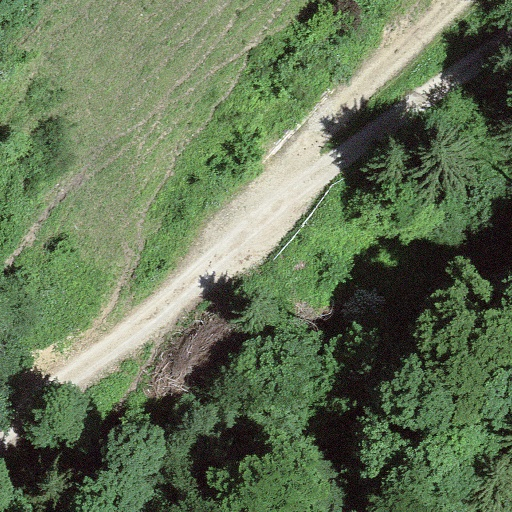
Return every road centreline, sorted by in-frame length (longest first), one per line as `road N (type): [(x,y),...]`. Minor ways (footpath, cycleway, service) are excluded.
road 1 (track): [(0,436),(157,317),(295,191)]
road 2 (track): [(295,191),(511,45)]
road 3 (track): [(295,191),(314,144),(343,108),(457,0)]
